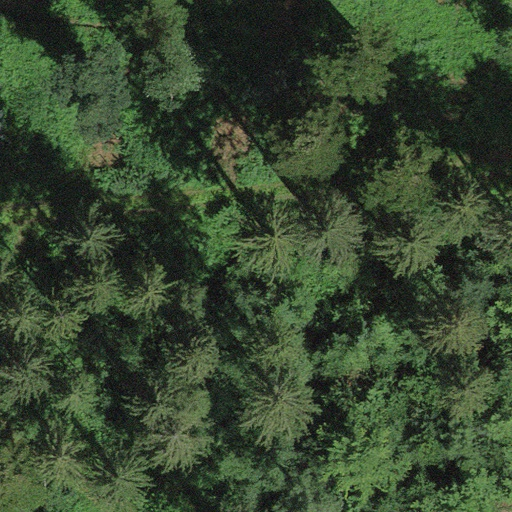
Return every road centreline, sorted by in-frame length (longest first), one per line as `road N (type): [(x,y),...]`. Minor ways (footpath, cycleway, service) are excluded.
road 1 (track): [(511,160),(0,219)]
road 2 (track): [(0,432),(117,511)]
